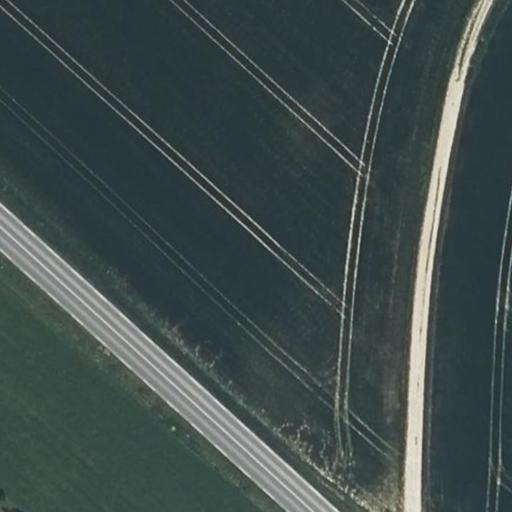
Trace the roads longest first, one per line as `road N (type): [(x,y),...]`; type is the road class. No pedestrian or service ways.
road 1 (track): [(493,0),(463,66),(424,299),(414,511)]
road 2 (secondary): [(314,511),(0,225)]
